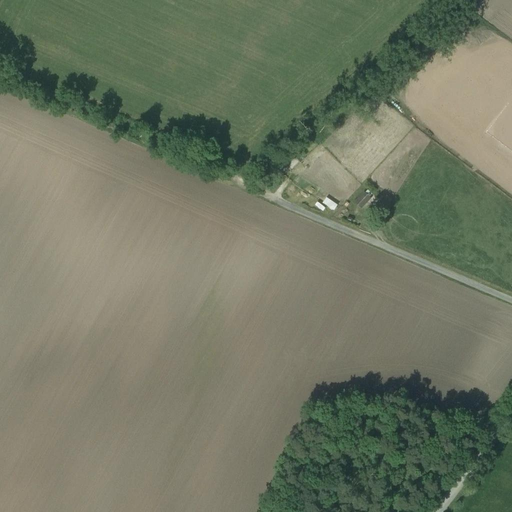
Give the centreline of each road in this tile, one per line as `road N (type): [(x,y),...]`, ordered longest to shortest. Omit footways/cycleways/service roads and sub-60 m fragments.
road 1 (track): [(511,294),(261,189)]
road 2 (track): [(438,511),(511,413)]
